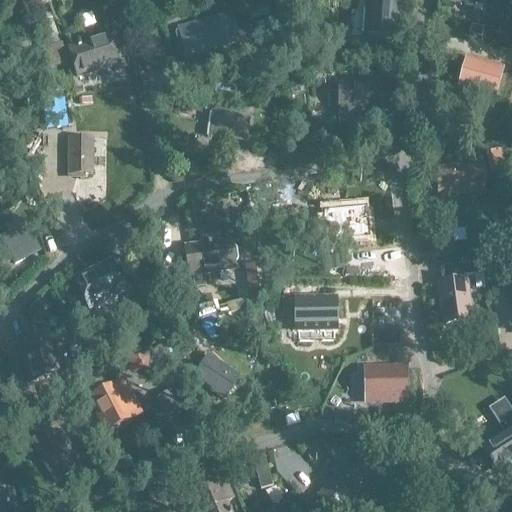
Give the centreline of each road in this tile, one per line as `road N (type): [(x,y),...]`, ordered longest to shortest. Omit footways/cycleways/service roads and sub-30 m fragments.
road 1 (residential): [(0,323),(67,258),(186,187),(395,163)]
road 2 (residential): [(412,451),(349,425),(306,427),(134,477),(93,511)]
road 3 (residential): [(412,451),(420,403),(395,163)]
road 4 (residential): [(395,163),(419,91),(434,0)]
road 5 (track): [(165,197),(144,71)]
